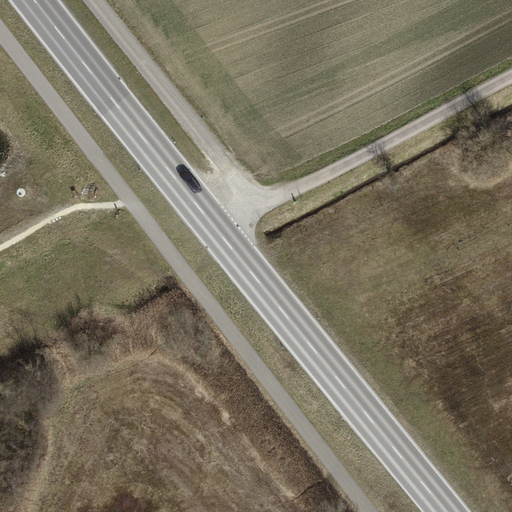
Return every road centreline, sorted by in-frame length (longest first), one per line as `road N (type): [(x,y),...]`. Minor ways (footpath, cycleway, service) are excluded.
road 1 (secondary): [(38,0),(447,511)]
road 2 (track): [(511,77),(220,233)]
road 3 (track): [(96,0),(264,204)]
